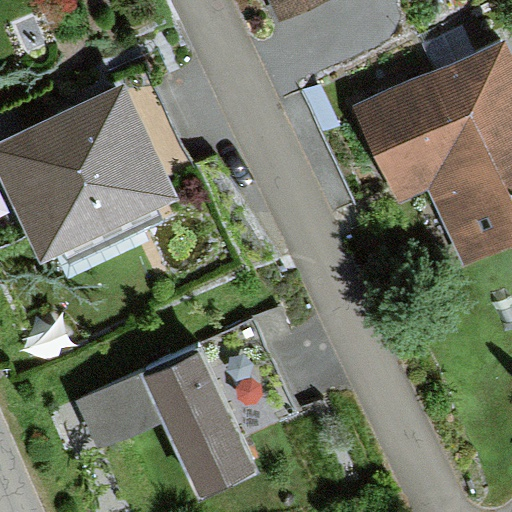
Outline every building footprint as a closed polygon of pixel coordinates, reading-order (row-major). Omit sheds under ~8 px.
[(277,0),(283,12),(307,0),(277,0)] [(511,37),(507,26),(356,97),(404,197),(430,185),(461,252),(511,227),(511,37)] [(177,181),(124,68),(0,125),(0,157),(40,244),(177,181)] [(319,83),(304,91),(322,125),(337,117),(319,83)] [(199,331),(77,390),(99,436),(163,406),(199,481),(258,453),(208,349),(199,331)]
